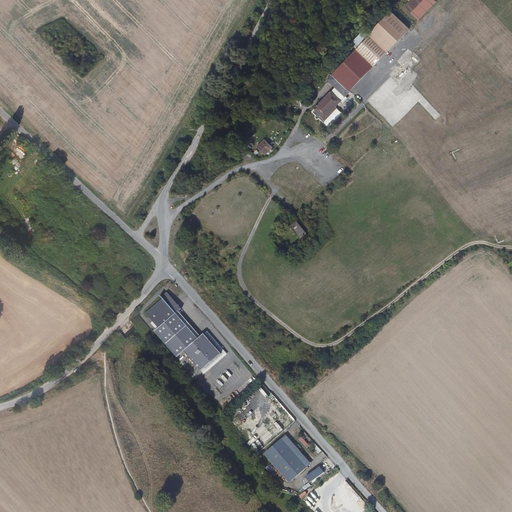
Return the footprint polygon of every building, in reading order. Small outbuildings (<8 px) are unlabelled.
[(431,0),(409,0),(403,7),(417,21),(435,3),(431,0)] [(332,75),(349,92),(356,84),(374,66),(387,53),(412,26),(395,10),(391,13),(388,11),(383,16),(386,19),(370,36),(366,32),(352,45),(357,49),(332,75)] [(349,92),(332,75),(327,81),(334,88),(312,112),(314,114),(313,116),(313,117),(314,119),(316,120),(319,119),(321,121),(340,101),(342,103),(347,98),(345,96),(349,92)] [(271,148),(264,141),(255,148),(263,156),(271,148)] [(299,239),(306,234),(297,221),(290,227),(294,232),(292,234),(294,236),(296,235),(299,239)] [(143,311),(151,320),(149,322),(155,328),(153,329),(176,356),(182,350),(195,339),(198,336),(176,313),(182,309),(165,291),(159,296),(143,311)] [(218,353),(201,334),(198,336),(195,339),(182,350),(199,369),(218,353)] [(281,439),(306,468),(311,464),(285,435),(281,439)] [(306,468),(281,439),(264,454),(289,483),(306,468)] [(320,466),(305,477),(309,483),(324,472),(320,466)]
